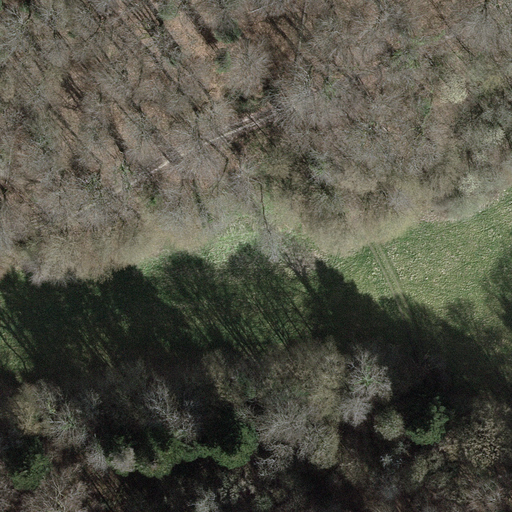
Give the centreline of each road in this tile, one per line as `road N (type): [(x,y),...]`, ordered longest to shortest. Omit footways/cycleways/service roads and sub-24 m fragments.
road 1 (track): [(511,12),(363,89),(225,137),(99,230),(0,244)]
road 2 (track): [(477,511),(327,103)]
